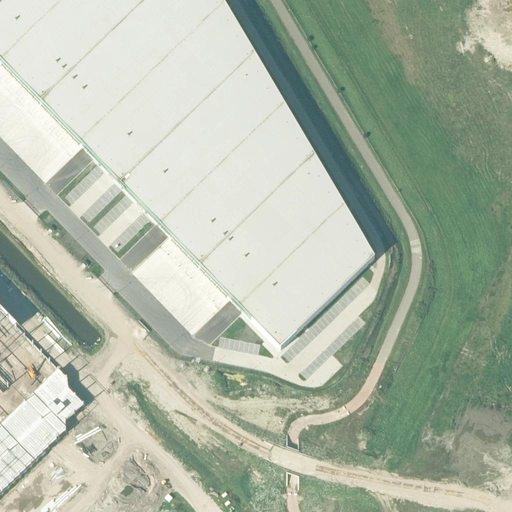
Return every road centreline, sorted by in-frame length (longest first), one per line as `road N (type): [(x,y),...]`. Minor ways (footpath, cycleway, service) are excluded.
road 1 (tertiary): [(0,202),(215,423),(309,467),(408,486)]
road 2 (unclassified): [(379,363),(413,282),(413,240),(274,0)]
road 3 (unclassified): [(511,270),(452,366),(408,486)]
